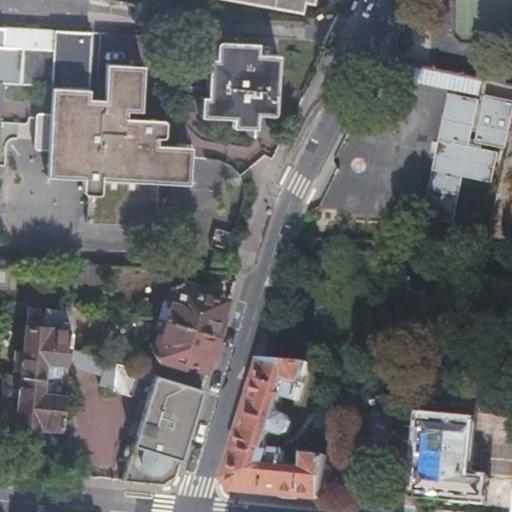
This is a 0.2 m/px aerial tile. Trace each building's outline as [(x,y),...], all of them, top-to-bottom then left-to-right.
[(111,0),(139,5),(139,0),(232,0),(300,12),(302,1),(312,2),(311,0),(111,0)] [(87,99),(91,33),(51,31),(51,36),(2,33),(2,28),(0,28),(0,128),(3,80),(53,83),(52,115),(43,115),(39,118),(37,121),(37,150),(38,153),(39,154),(49,155),(48,180),(80,182),(80,192),(82,194),(87,195),(86,223),(153,225),(154,183),(182,184),(182,146),(156,144),(156,138),(160,137),(162,136),(164,133),(164,123),(161,120),(125,118),(125,110),(140,110),(141,66),(103,64),(102,100),(87,99)] [(257,42),(214,40),(212,58),(206,58),(203,96),(198,95),(196,115),(229,118),(229,121),(253,123),(253,120),(265,121),(268,120),(270,120),(271,119),(273,110),(277,56),(256,54),(257,42)] [(464,77),(403,64),(400,78),(479,94),(482,80),(464,77)] [(478,100),(448,93),(423,216),(452,222),(462,175),(492,182),(498,152),(480,148),(481,142),(507,148),(511,124),(511,100),(485,95),(475,140),(470,139),(478,100)] [(184,189),(225,199),(233,167),(192,157),(184,189)] [(100,282),(101,265),(73,264),(72,281),(100,282)] [(219,325),(222,315),(218,314),(222,299),(205,293),(202,287),(177,279),(171,283),(165,301),(170,303),(164,319),(216,335),(219,325)] [(67,331),(69,312),(47,310),(45,328),(23,326),(19,375),(63,379),(64,364),(65,349),(67,331)] [(210,356),(216,335),(164,319),(159,336),(155,335),(150,351),(155,361),(174,368),(183,363),(201,368),(205,354),(210,356)] [(65,349),(64,364),(99,375),(104,361),(65,349)] [(113,364),(104,361),(99,375),(96,385),(112,390),(112,391),(129,396),(136,378),(138,371),(119,365),(113,364)] [(297,403),(309,365),(261,361),(244,413),(224,478),(233,491),(319,499),(324,458),(302,455),(300,469),(282,466),(284,453),(267,447),(271,432),(281,434),(287,434),(291,423),(288,418),(277,414),(282,398),(297,403)] [(150,375),(138,371),(136,378),(148,382),(150,375)] [(63,379),(19,375),(5,374),(3,386),(0,385),(0,415),(1,415),(2,411),(9,412),(9,423),(35,425),(58,428),(63,379)] [(148,382),(119,480),(160,484),(173,475),(199,390),(150,375),(148,382)] [(511,444),(511,411),(476,407),(476,401),(425,396),(423,418),(420,418),(418,440),(410,440),(408,469),(415,470),(413,493),(484,499),(485,475),(469,473),(470,455),(480,456),(482,442),(511,444)] [(316,429),(328,431),(330,411),(318,409),(316,429)] [(33,446),(40,446),(56,447),(58,428),(35,425),(33,446)] [(43,467),(43,472),(54,473),(56,447),(40,446),(38,466),(43,467)]
